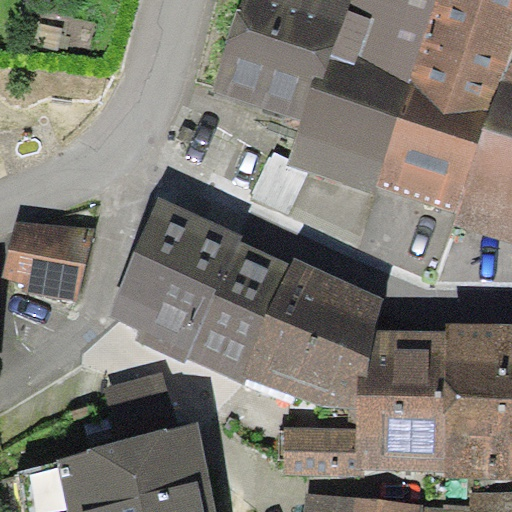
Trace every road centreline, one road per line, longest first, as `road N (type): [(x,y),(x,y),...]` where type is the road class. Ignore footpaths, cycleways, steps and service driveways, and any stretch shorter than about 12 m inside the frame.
road 1 (residential): [(106,146),(423,296),(511,305)]
road 2 (unclassified): [(106,146),(157,84),(175,0)]
